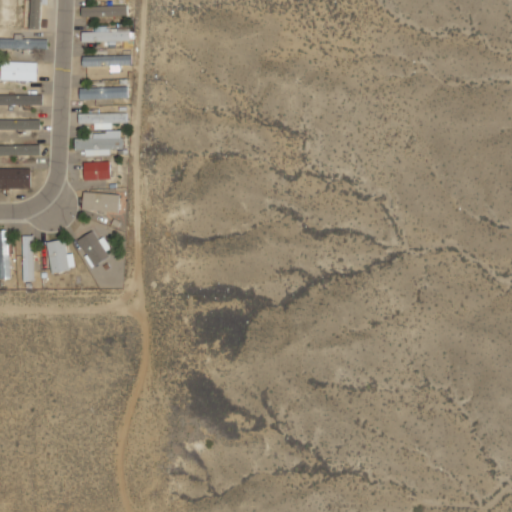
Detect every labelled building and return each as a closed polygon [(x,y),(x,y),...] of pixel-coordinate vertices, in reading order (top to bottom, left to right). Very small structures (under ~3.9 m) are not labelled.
[(0,49),(48,49),(48,39),(0,39),(0,49)] [(38,62),(2,62),(2,80),(38,80),(38,62)] [(97,126),(95,132),(80,132),(80,141),(97,145),(99,136),(107,136),(112,141),(123,141),(122,134),(131,134),(121,112),(129,114),(132,105),(118,106),(117,111),(110,109),(107,106),(88,107),(88,108),(86,117),(99,117),(99,122),(97,126)] [(80,234),(98,260),(112,250),(95,224),(80,234)] [(70,247),(69,233),(53,234),(54,263),(79,262),(79,246),(70,247)]
